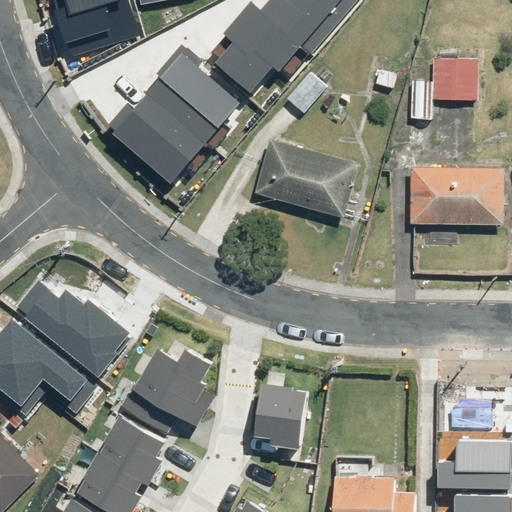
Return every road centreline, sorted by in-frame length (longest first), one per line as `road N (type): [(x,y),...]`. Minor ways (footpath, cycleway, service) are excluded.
road 1 (residential): [(249,295),(323,315),(511,319)]
road 2 (residential): [(249,295),(222,463),(197,511)]
road 3 (residential): [(74,177),(168,256),(249,295)]
road 4 (residential): [(0,37),(74,177)]
